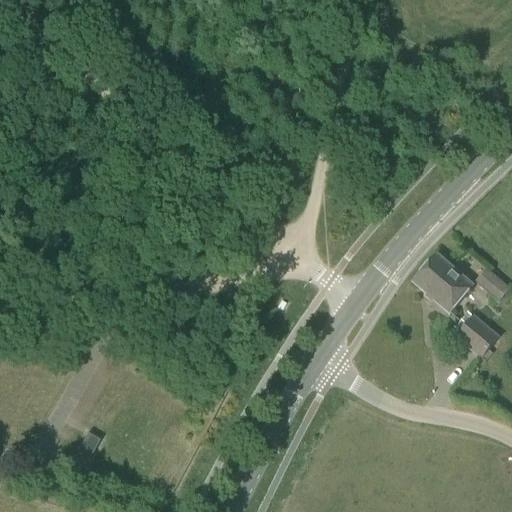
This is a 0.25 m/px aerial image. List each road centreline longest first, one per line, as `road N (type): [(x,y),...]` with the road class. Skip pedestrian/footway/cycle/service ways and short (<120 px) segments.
road 1 (track): [(9,0),(293,247)]
road 2 (track): [(0,309),(266,270),(293,247)]
road 3 (tertiary): [(316,364),(401,250),(511,136)]
road 4 (track): [(293,247),(310,213),(357,0)]
road 5 (unclassified): [(511,437),(397,410),(316,364)]
road 6 (tertiary): [(227,511),(316,364)]
